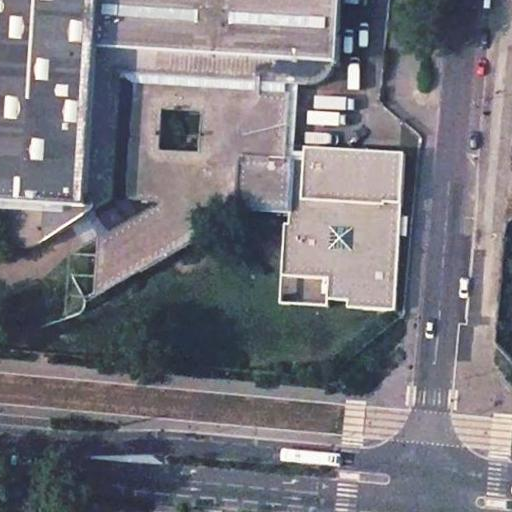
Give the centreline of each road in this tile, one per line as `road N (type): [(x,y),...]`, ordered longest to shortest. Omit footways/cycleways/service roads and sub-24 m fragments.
road 1 (unclassified): [(427,471),(472,0)]
road 2 (tertiary): [(427,471),(152,441),(77,456)]
road 3 (tertiary): [(77,456),(158,482),(422,509)]
